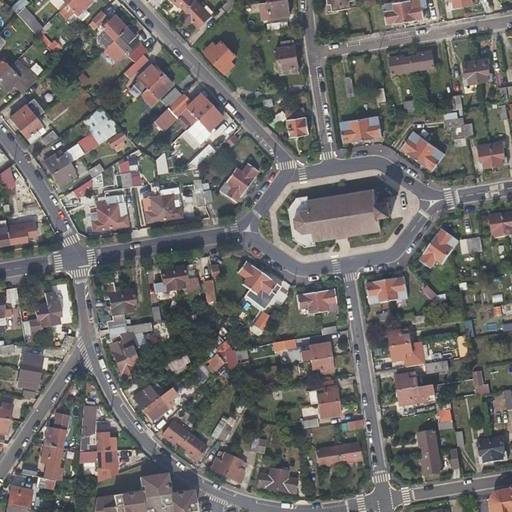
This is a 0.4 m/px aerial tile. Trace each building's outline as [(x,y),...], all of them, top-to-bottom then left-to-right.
[(27,3),(23,0),(20,0),(12,8),(16,13),(27,3)] [(91,4),(87,0),(72,0),(67,6),(59,13),(67,22),(75,14),(77,17),(91,4)] [(182,12),(195,1),(193,0),(166,0),(176,10),(178,8),(182,12)] [(230,0),(221,9),(224,11),(227,14),(236,6),(233,0),(230,0)] [(289,8),(287,0),(278,0),(269,2),(265,2),(268,18),(287,15),(286,9),(289,8)] [(326,0),(327,3),(325,3),(327,12),(340,10),(338,0),(326,0)] [(338,0),(340,10),(354,7),(352,0),(338,0)] [(404,0),(400,1),(404,20),(423,17),(422,7),(426,6),(425,0),(404,0)] [(209,16),(195,1),(182,12),(175,19),(184,28),(189,23),(195,30),(202,23),(209,16)] [(404,20),(400,1),(382,4),(386,24),(404,20)] [(22,9),(19,12),(16,15),(25,24),(31,18),(22,9)] [(93,23),(95,26),(98,28),(107,20),(102,14),(93,23)] [(274,22),(275,26),(276,29),(289,27),(288,20),(274,22)] [(113,42),(126,30),(118,22),(113,26),(110,22),(102,30),(113,42)] [(113,42),(107,48),(114,54),(120,49),(126,56),(139,44),(135,40),(138,37),(129,27),(126,30),(113,42)] [(52,46),(54,48),(57,51),(69,39),(64,34),(52,46)] [(275,49),(277,59),(296,56),(294,40),(281,43),(281,48),(275,49)] [(214,63),(227,50),(221,43),(216,47),(213,44),(204,52),(214,63)] [(131,57),(133,59),(135,62),(146,51),(142,46),(131,57)] [(234,57),(227,50),(214,63),(224,73),(233,65),(229,61),(234,57)] [(411,55),(413,70),(434,66),(432,50),(417,52),(417,54),(411,55)] [(403,57),(403,56),(403,54),(389,57),(392,73),(413,70),(411,55),(403,57)] [(124,74),(127,76),(129,79),(149,60),(144,55),(124,74)] [(296,56),(277,59),(280,76),(299,73),(296,56)] [(479,84),(486,82),(493,81),(491,72),(490,72),(488,59),(475,61),(479,84)] [(465,87),(479,84),(475,61),(463,63),(465,76),(463,77),(465,87)] [(148,89),(162,76),(152,66),(138,79),(148,89)] [(18,80),(7,69),(0,75),(0,90),(3,94),(18,80)] [(21,93),(38,80),(33,74),(16,87),(21,93)] [(80,74),(77,77),(75,79),(79,84),(84,78),(80,74)] [(140,96),(145,101),(150,106),(172,86),(162,76),(148,89),(140,96)] [(348,98),(351,97),(355,97),(351,77),(345,78),(348,98)] [(43,87),(38,80),(21,93),(26,99),(43,87)] [(272,89),(273,95),(275,95),(287,93),(286,86),(272,89)] [(499,88),(500,95),(501,102),(508,101),(506,87),(499,88)] [(161,103),(167,109),(181,96),(175,89),(161,103)] [(384,90),(381,91),(378,91),(380,104),(386,103),(384,90)] [(454,96),(455,102),(456,109),(463,108),(461,94),(454,96)] [(197,121),(211,108),(200,96),(191,104),(183,96),(168,110),(167,109),(153,123),(160,130),(174,117),(176,118),(186,109),(197,121)] [(455,102),(454,96),(447,97),(449,110),(456,109),(455,102)] [(95,102),(100,107),(103,111),(108,107),(99,97),(95,102)] [(264,99),(265,103),(266,106),(274,105),(273,98),(264,99)] [(35,118),(43,112),(34,100),(10,117),(19,130),(35,118)] [(412,100),(407,101),(402,102),(404,115),(414,114),(412,100)] [(103,111),(100,107),(82,119),(92,134),(99,145),(122,131),(103,111)] [(293,138),(300,136),(308,135),(307,133),(310,133),(307,118),(305,118),(303,107),(286,110),(290,136),(292,136),(293,138)] [(222,120),(211,108),(197,121),(208,133),(222,120)] [(457,124),(464,122),(463,116),(443,119),(444,126),(457,124)] [(369,139),(368,138),(368,137),(373,136),(374,138),(381,137),(377,117),(359,120),(362,140),(369,139)] [(44,131),(35,118),(19,130),(29,142),(44,131)] [(343,143),(362,140),(359,120),(339,123),(343,143)] [(459,137),(466,136),(464,122),(457,124),(459,137)] [(466,136),(473,134),(471,122),(464,122),(466,136)] [(209,137),(217,145),(223,138),(215,130),(209,137)] [(50,135),(49,135),(49,134),(41,140),(45,146),(58,137),(54,132),(50,135)] [(118,153),(122,151),(125,149),(122,142),(129,138),(123,132),(108,141),(115,153),(117,152),(118,153)] [(416,160),(428,143),(412,132),(399,149),(416,160)] [(92,134),(77,144),(83,154),(99,145),(92,134)] [(490,143),(494,166),(508,164),(506,156),(504,157),(502,141),(490,143)] [(441,152),(428,143),(416,160),(421,163),(423,161),(427,164),(425,166),(430,169),(441,152)] [(480,168),(494,166),(490,143),(477,146),(480,160),(478,161),(480,168)] [(52,174),(69,164),(83,154),(77,144),(62,153),(61,151),(44,162),(52,174)] [(193,162),(196,166),(199,169),(216,153),(209,146),(193,162)] [(128,169),(136,168),(135,155),(126,156),(128,169)] [(258,172),(239,157),(232,165),(235,168),(229,176),(245,188),(258,172)] [(52,174),(52,175),(60,187),(76,177),(69,164),(52,174)] [(88,172),(90,174),(92,178),(102,171),(98,165),(88,172)] [(128,174),(130,187),(139,185),(136,171),(127,172),(128,174)] [(101,174),(94,178),(87,182),(88,188),(103,186),(101,174)] [(130,187),(128,174),(119,175),(122,188),(130,187)] [(241,193),(245,188),(229,176),(218,190),(234,203),(238,197),(237,196),(240,192),(241,193)] [(150,193),(158,192),(158,190),(158,187),(157,184),(149,186),(150,193)] [(201,185),(203,205),(210,204),(208,184),(201,185)] [(195,206),(203,205),(201,185),(193,186),(195,206)] [(0,193),(1,199),(8,198),(15,196),(13,190),(7,191),(6,186),(0,186),(0,193)] [(158,190),(158,192),(159,196),(163,220),(179,217),(174,188),(158,190)] [(296,198),(287,210),(291,237),(298,242),(301,245),(304,247),(315,245),(315,242),(314,240),(338,237),(338,238),(347,237),(347,235),(348,235),(381,230),(379,221),(381,221),(381,219),(378,219),(378,217),(385,216),(391,215),(388,200),(381,201),(376,202),(375,201),(377,201),(376,199),(375,199),(374,191),(341,196),(341,195),(331,197),(331,198),(308,202),(307,197),(296,198)] [(107,204),(106,204),(109,228),(126,225),(123,207),(120,208),(120,203),(117,203),(116,195),(106,196),(107,204)] [(145,222),(163,220),(159,196),(142,199),(145,222)] [(109,228),(106,204),(105,198),(94,200),(94,206),(95,212),(92,213),(90,213),(92,231),(109,228)] [(511,212),(501,214),(504,235),(511,233),(511,212)] [(491,237),(504,235),(501,214),(488,216),(491,237)] [(0,244),(8,244),(5,226),(5,221),(0,221),(0,228),(0,244)] [(26,241),(26,239),(26,238),(35,236),(33,222),(5,226),(8,244),(26,241)] [(428,244),(446,256),(456,241),(439,228),(428,244)] [(471,237),(473,251),(479,250),(477,236),(471,237)] [(467,252),(473,251),(471,237),(465,239),(467,252)] [(440,264),(446,256),(428,244),(418,259),(430,268),(435,260),(440,264)] [(249,289),(261,272),(245,261),(238,272),(239,273),(235,279),(249,289)] [(217,264),(210,265),(212,279),(219,277),(217,264)] [(171,268),(175,290),(183,289),(184,292),(197,290),(195,277),(186,279),(184,266),(171,268)] [(155,294),(175,290),(171,268),(160,270),(162,283),(154,284),(155,294)] [(258,295),(260,292),(262,289),(269,294),(277,283),(261,272),(249,289),(258,295)] [(385,280),(388,300),(407,297),(404,277),(385,280)] [(367,283),(369,293),(371,303),(388,300),(385,280),(367,283)] [(215,301),(212,281),(204,282),(207,302),(215,301)] [(126,326),(124,312),(120,291),(120,287),(113,288),(112,282),(99,284),(101,300),(105,299),(109,320),(107,321),(108,329),(126,326)] [(431,300),(433,297),(436,295),(426,286),(422,290),(431,300)] [(137,304),(134,289),(120,291),(124,312),(139,310),(138,304),(137,304)] [(315,293),(319,314),(337,310),(333,290),(327,291),(328,294),(323,295),(322,292),(315,293)] [(53,292),(43,293),(44,303),(48,324),(57,323),(56,316),(59,315),(58,306),(55,307),(54,301),(53,292)] [(299,310),(303,309),(307,309),(308,316),(319,314),(315,293),(309,294),(309,297),(304,298),(303,295),(297,296),(299,310)] [(275,305),(277,307),(280,309),(287,299),(281,295),(275,305)] [(36,327),(48,324),(44,303),(32,305),(36,326),(36,327)] [(495,317),(502,315),(500,306),(492,308),(495,317)] [(150,309),(151,316),(152,322),(159,321),(156,308),(150,309)] [(257,336),(270,317),(261,311),(248,330),(257,336)] [(380,322),(386,321),(392,320),(390,311),(378,313),(380,322)] [(410,316),(411,320),(412,324),(425,321),(424,314),(410,316)] [(466,335),(469,334),(472,334),(470,321),(464,322),(466,335)] [(511,322),(501,324),(502,328),(502,331),(511,329),(511,322)] [(189,325),(190,328),(190,331),(199,328),(196,323),(189,325)] [(117,363),(135,356),(128,338),(127,334),(143,331),(142,324),(126,326),(108,329),(111,344),(109,345),(117,363)] [(27,332),(32,331),(36,331),(36,327),(36,326),(21,328),(22,335),(28,334),(27,332)] [(323,336),(329,335),(336,334),(335,327),(321,329),(323,336)] [(387,333),(390,346),(410,343),(408,330),(387,333)] [(73,335),(66,335),(60,346),(67,349),(73,335)] [(0,343),(0,351),(15,348),(13,340),(0,343)] [(392,360),(398,359),(404,359),(406,366),(424,363),(425,363),(421,341),(410,343),(390,346),(392,360)] [(301,362),(310,360),(330,357),(328,342),(308,346),(309,351),(300,353),(301,362)] [(226,364),(229,369),(232,374),(236,373),(234,363),(237,362),(235,351),(225,353),(227,364),(226,364)] [(21,353),(18,369),(37,373),(40,357),(21,353)] [(167,367),(170,373),(174,370),(179,368),(181,373),(190,368),(188,363),(191,361),(188,355),(167,367)] [(142,372),(135,356),(117,363),(119,369),(122,368),(124,372),(121,374),(123,380),(142,372)] [(207,362),(211,366),(215,371),(222,366),(214,356),(207,362)] [(330,357),(310,360),(312,375),(333,371),(330,357)] [(446,360),(435,361),(425,363),(424,363),(426,373),(448,369),(446,360)] [(205,368),(196,370),(200,380),(208,378),(205,368)] [(487,391),(487,388),(486,384),(482,385),(479,368),(472,369),(476,393),(487,391)] [(37,373),(18,369),(15,384),(34,388),(37,373)] [(408,374),(401,376),(395,377),(398,391),(417,388),(415,375),(408,376),(408,374)] [(159,381),(153,385),(161,396),(167,392),(159,381)] [(137,398),(145,408),(159,398),(161,396),(153,385),(137,398)] [(318,404),(337,401),(335,386),(316,389),(318,404)] [(417,388),(398,391),(400,406),(419,403),(417,388)] [(511,396),(511,389),(507,389),(503,390),(506,410),(511,408),(511,396)] [(463,406),(464,409),(464,411),(470,411),(469,405),(481,403),(480,396),(456,399),(458,407),(463,406)] [(159,398),(145,408),(154,420),(168,409),(159,398)] [(247,402),(241,398),(234,409),(241,413),(247,402)] [(321,418),(330,416),(340,415),(337,401),(318,404),(321,418)] [(0,416),(7,418),(10,405),(0,402),(0,416)] [(436,412),(443,411),(450,410),(449,403),(435,405),(436,412)] [(163,418),(165,420),(167,423),(181,409),(177,405),(163,418)] [(401,409),(403,417),(413,414),(412,407),(401,409)] [(43,445),(62,447),(67,415),(55,413),(52,428),(46,427),(43,445)] [(88,430),(90,431),(92,431),(93,414),(81,413),(79,450),(86,450),(88,430)] [(235,421),(229,417),(225,424),(231,428),(235,421)] [(301,421),(301,425),(302,429),(318,426),(316,418),(301,421)] [(361,420),(354,421),(347,422),(348,431),(362,428),(361,420)] [(181,445),(190,434),(173,422),(163,435),(173,443),(175,441),(181,445)] [(215,439),(218,441),(221,443),(231,428),(225,424),(221,430),(215,439)] [(442,426),(442,430),(443,434),(452,433),(451,425),(442,426)] [(210,435),(215,439),(221,430),(216,427),(210,435)] [(96,449),(114,449),(114,437),(113,437),(113,430),(96,431),(96,449)] [(423,454),(436,452),(432,431),(416,434),(418,447),(422,446),(423,454)] [(456,446),(460,445),(463,445),(461,431),(454,432),(456,446)] [(187,450),(186,451),(185,452),(195,459),(205,445),(190,434),(181,445),(187,450)] [(251,452),(254,452),(258,453),(260,440),(260,439),(253,438),(251,452)] [(493,462),(507,460),(506,451),(504,451),(503,442),(499,443),(498,438),(489,440),(493,462)] [(260,440),(258,453),(265,454),(267,441),(260,440)] [(478,465),(493,462),(489,440),(487,440),(476,442),(479,457),(477,457),(478,465)] [(208,451),(214,455),(221,444),(215,441),(208,451)] [(337,447),(339,461),(346,460),(347,462),(360,459),(356,443),(337,447)] [(62,447),(43,445),(41,462),(44,463),(42,477),(62,481),(63,468),(59,467),(62,447)] [(332,463),(339,461),(337,447),(316,451),(319,467),(332,465),(332,463)] [(115,460),(114,449),(96,449),(96,466),(108,466),(108,460),(115,460)] [(457,449),(454,449),(450,450),(454,470),(460,468),(457,449)] [(211,469),(225,475),(233,457),(220,450),(211,469)] [(77,464),(92,464),(92,452),(77,452),(77,464)] [(425,461),(423,461),(421,462),(423,476),(439,473),(436,452),(423,454),(425,461)] [(239,478),(246,463),(233,457),(225,475),(232,479),(234,476),(239,478)] [(22,466),(21,472),(31,475),(33,468),(22,466)] [(269,474),(264,473),(260,473),(258,486),(276,489),(279,468),(270,466),(269,474)] [(279,468),(276,489),(295,492),(297,479),(287,477),(287,469),(279,468)] [(191,503),(194,497),(193,490),(190,489),(169,491),(166,473),(164,471),(138,475),(141,489),(96,498),(93,511),(151,511),(155,511),(188,511),(188,510),(193,510),(191,503)] [(55,480),(42,477),(37,476),(36,484),(53,488),(55,480)] [(10,487),(6,504),(27,508),(31,491),(10,487)] [(511,511),(511,490),(502,492),(499,494),(496,496),(494,498),(493,501),(492,503),(492,506),(492,507),(492,511),(511,511)]
